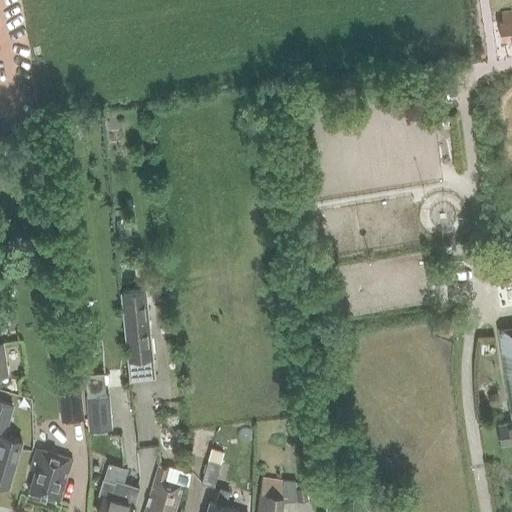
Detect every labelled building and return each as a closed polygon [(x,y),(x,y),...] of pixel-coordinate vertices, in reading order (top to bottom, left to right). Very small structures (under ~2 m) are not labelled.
[(511,11),(501,13),(503,21),(498,21),(500,39),(507,38),(508,44),(511,43),(511,11)] [(455,84),(454,71),(430,74),(432,87),(455,84)] [(119,237),(130,236),(128,220),(117,221),(119,237)] [(127,359),(151,357),(144,291),(120,293),(127,359)] [(50,302),(48,296),(42,292),(36,294),(33,300),(35,306),(40,309),(47,307),(50,302)] [(511,327),(500,330),(511,413),(511,420),(497,423),(499,441),(511,439),(511,327)] [(84,347),(94,346),(92,332),(83,333),(84,347)] [(0,377),(9,376),(4,342),(0,342),(0,377)] [(112,430),(110,393),(104,394),(102,377),(85,378),(88,431),(112,430)] [(63,419),(79,417),(75,386),(60,388),(63,419)] [(490,403),(499,401),(498,394),(489,396),(490,403)] [(0,429),(6,432),(14,405),(0,400),(0,429)] [(0,483),(8,486),(22,440),(0,433),(0,483)] [(35,471),(29,492),(55,500),(55,499),(60,500),(72,458),(36,448),(30,469),(35,471)] [(211,448),(207,461),(211,462),(219,464),(223,452),(211,448)] [(213,486),(220,465),(211,462),(207,461),(201,482),(213,486)] [(174,511),(183,485),(165,479),(169,467),(160,464),(144,511),(174,511)] [(281,511),(283,502),(287,481),(265,477),(259,511),(281,511)] [(133,505),(138,487),(117,481),(116,483),(106,480),(101,495),(104,497),(100,511),(104,511),(131,511),(134,505),(133,505)] [(305,487),(296,488),(298,500),(307,499),(305,487)] [(234,511),(235,509),(225,506),(229,491),(220,488),(216,503),(210,502),(207,511),(234,511)] [(352,511),(353,500),(344,500),(345,495),(327,494),(327,511),(352,511)] [(404,511),(403,502),(381,505),(382,511),(404,511)]
